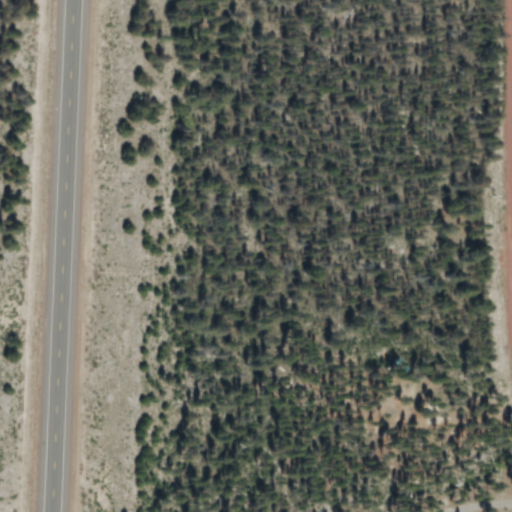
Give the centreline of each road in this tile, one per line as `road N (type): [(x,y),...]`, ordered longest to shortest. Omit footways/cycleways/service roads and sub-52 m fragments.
road 1 (trunk): [(47,511),(68,0)]
road 2 (residential): [(511,365),(505,295),(510,0)]
